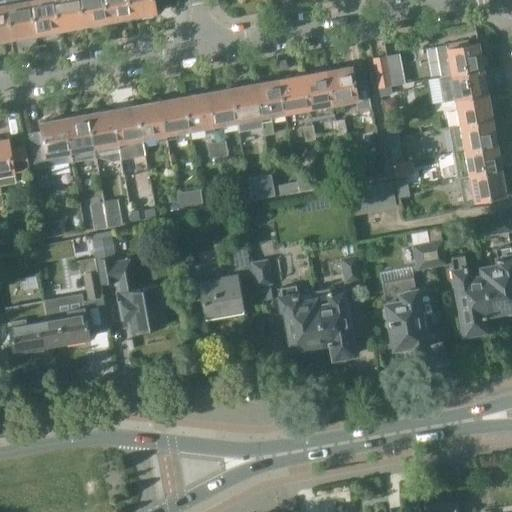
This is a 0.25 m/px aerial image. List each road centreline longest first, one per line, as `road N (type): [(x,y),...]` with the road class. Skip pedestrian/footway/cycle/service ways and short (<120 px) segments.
road 1 (residential): [(478,0),(210,48)]
road 2 (residential): [(210,48),(0,87)]
road 3 (primary): [(285,454),(466,422)]
road 4 (primary): [(285,454),(117,439)]
road 5 (primary): [(170,511),(285,454)]
